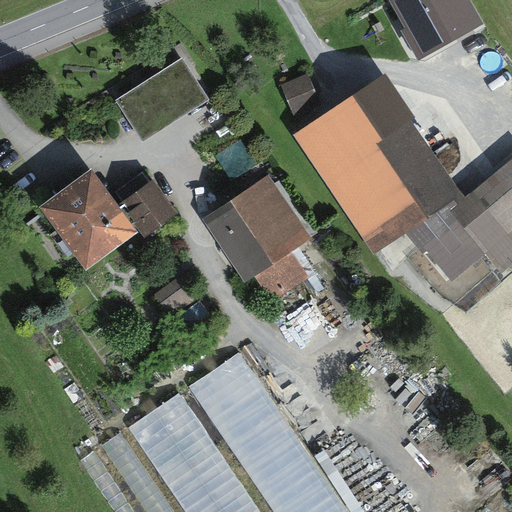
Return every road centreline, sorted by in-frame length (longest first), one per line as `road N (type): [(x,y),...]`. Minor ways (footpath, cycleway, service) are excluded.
road 1 (unknown): [(0,94),(32,134),(48,140),(179,139),(201,175),(200,205),(217,237),(438,505)]
road 2 (unknown): [(313,0),(365,60),(439,91),(491,133)]
